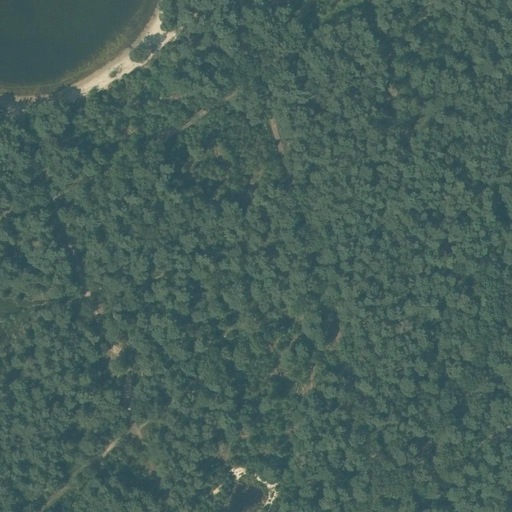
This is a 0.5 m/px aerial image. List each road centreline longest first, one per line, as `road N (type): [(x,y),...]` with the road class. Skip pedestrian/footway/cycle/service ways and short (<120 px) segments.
road 1 (track): [(262,69),(88,176),(0,205)]
road 2 (track): [(357,511),(435,466),(511,297)]
